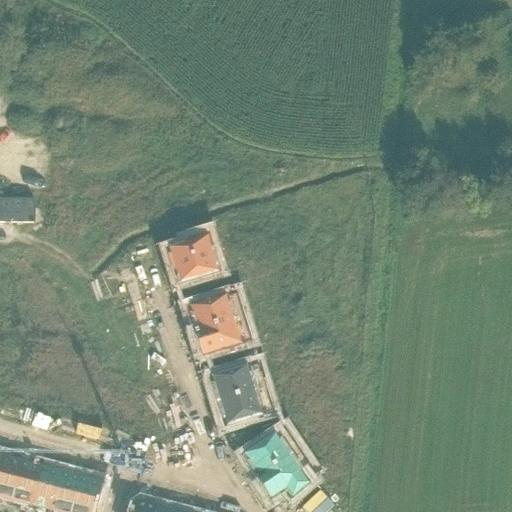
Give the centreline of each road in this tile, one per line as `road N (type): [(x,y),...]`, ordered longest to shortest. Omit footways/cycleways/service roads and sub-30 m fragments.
road 1 (residential): [(212,473),(143,249)]
road 2 (residential): [(212,473),(0,431)]
